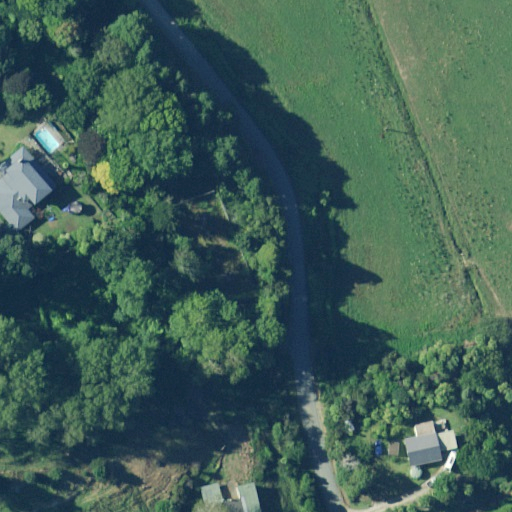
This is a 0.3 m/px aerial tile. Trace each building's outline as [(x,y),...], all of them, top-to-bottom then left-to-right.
[(54,188),(20,147),(0,163),(0,211),(17,233),(41,212),(34,204),(54,188)] [(357,428),(350,418),(341,424),(348,434),(357,428)] [(447,431),(445,418),(414,424),(417,436),(404,438),(410,471),(417,470),(416,464),(442,459),(440,450),(455,447),(452,430),(447,431)] [(399,441),(388,440),(388,454),(398,454),(399,441)] [(261,511),(254,482),(236,486),(238,497),(226,500),(222,483),(200,488),(204,505),(205,511),(261,511)]
